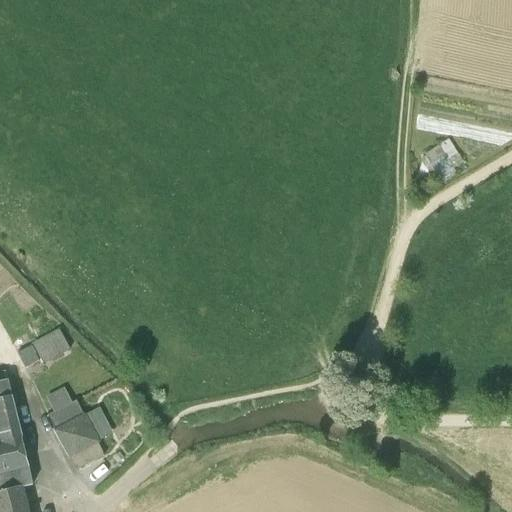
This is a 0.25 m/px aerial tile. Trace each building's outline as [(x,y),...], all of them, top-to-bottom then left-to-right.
[(461,163),(447,140),(421,156),(434,179),(461,163)] [(32,343),(33,344),(41,360),(43,363),(70,349),(60,329),(32,343)] [(26,369),(41,360),(33,344),(17,352),(26,369)] [(5,372),(0,372),(0,404),(13,401),(9,382),(8,382),(5,372)] [(84,414),(78,403),(77,400),(72,403),(54,413),(48,416),(55,431),(56,433),(56,432),(69,457),(76,470),(104,455),(97,443),(95,438),(97,437),(85,415),(85,413),(84,414)] [(0,440),(22,435),(13,401),(0,404),(0,440)] [(0,471),(29,466),(26,451),(22,435),(0,440),(0,471)] [(0,511),(27,511),(20,488),(32,485),(33,485),(29,466),(0,471),(0,511)]
